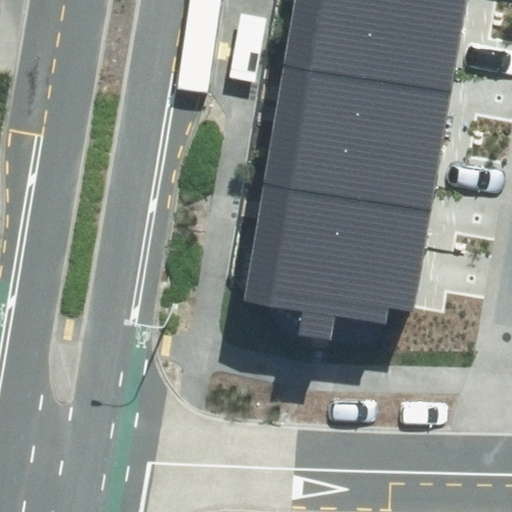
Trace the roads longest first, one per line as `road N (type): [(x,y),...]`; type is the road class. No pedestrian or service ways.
road 1 (tertiary): [(173,0),(98,459)]
road 2 (tertiary): [(2,449),(75,0)]
road 3 (residential): [(98,459),(511,471)]
